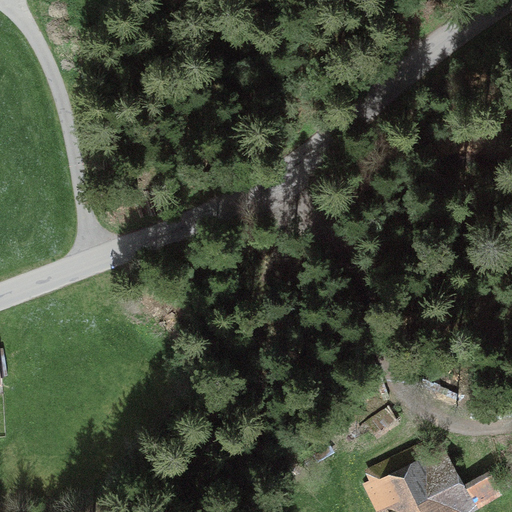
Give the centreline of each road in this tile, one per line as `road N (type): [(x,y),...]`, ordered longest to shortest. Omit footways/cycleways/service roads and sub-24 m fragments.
road 1 (unclassified): [(511,1),(282,176),(0,292)]
road 2 (track): [(99,254),(55,70),(10,0)]
road 3 (track): [(282,176),(511,166)]
